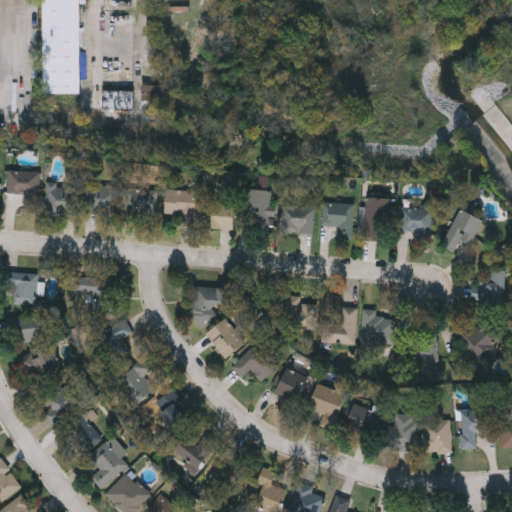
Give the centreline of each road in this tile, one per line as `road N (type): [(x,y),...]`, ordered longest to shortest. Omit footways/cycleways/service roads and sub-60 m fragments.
road 1 (residential): [(474,483),(476,511),(76,505),(0,388)]
road 2 (residential): [(511,481),(389,482),(274,441),(188,367),(159,318),(152,257)]
road 3 (residential): [(0,243),(411,276),(433,289)]
